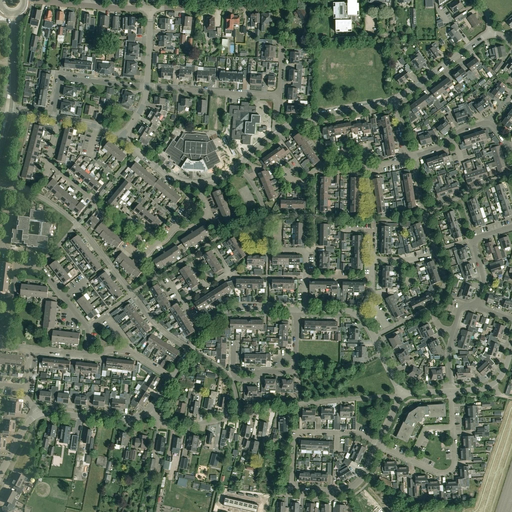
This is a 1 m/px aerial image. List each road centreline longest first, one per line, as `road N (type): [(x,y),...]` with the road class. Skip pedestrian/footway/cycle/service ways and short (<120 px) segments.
road 1 (residential): [(401,393),(305,401),(176,427),(149,410)]
road 2 (residential): [(144,229),(136,221),(122,226),(46,162),(58,119)]
road 3 (residential): [(292,489),(299,432),(358,432),(380,443)]
road 4 (residential): [(145,87),(277,97)]
road 5 (residential): [(84,355),(85,325),(40,267),(15,264)]
road 6 (residential): [(405,160),(336,169),(318,148),(315,118)]
road 7 (residential): [(52,118),(59,78),(145,87)]
